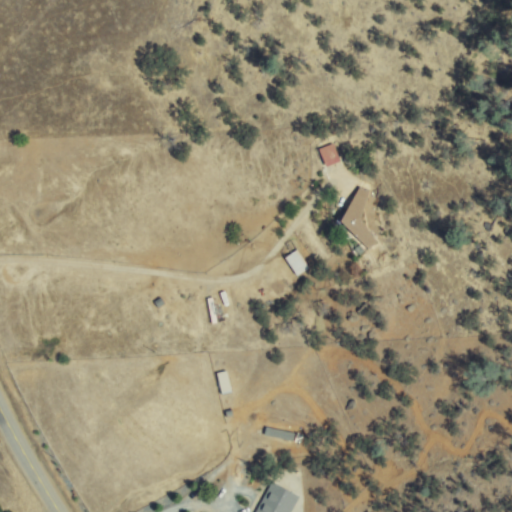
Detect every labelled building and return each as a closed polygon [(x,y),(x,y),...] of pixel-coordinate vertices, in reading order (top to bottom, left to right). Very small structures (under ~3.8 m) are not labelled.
[(320,150),(332,145),(339,161),(326,166),(320,150)] [(369,250),(341,223),(360,189),(368,193),(359,219),(377,241),(369,250)] [(293,254),(297,251),(307,266),(303,269),(293,254)] [(217,374),(225,371),(230,390),(222,392),(217,374)] [(267,427),(293,433),(291,442),(265,436),(267,427)] [(256,511),(273,483),(298,497),(290,511),(256,511)]
